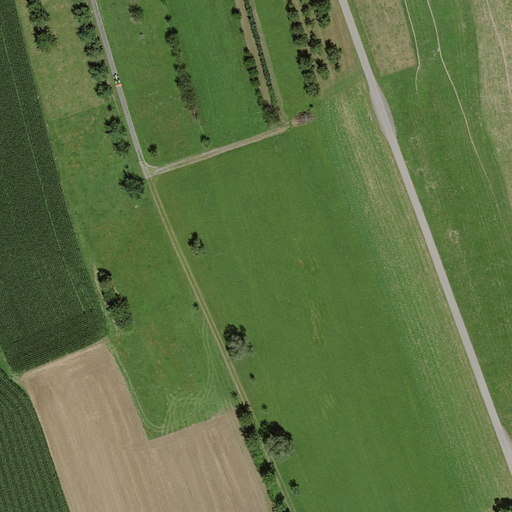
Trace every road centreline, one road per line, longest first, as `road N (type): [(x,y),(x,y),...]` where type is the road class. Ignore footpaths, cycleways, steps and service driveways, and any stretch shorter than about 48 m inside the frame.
road 1 (track): [(342,0),(511,463)]
road 2 (track): [(95,0),(147,172)]
